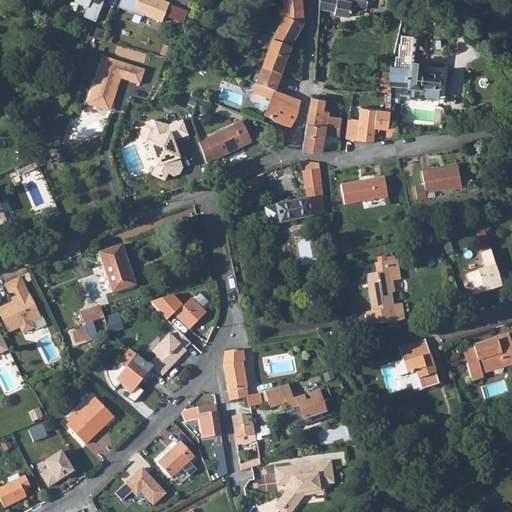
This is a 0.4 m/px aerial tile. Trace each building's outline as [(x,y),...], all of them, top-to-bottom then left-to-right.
[(74,0),(73,3),(85,7),(82,18),(94,23),(102,0),(74,0)] [(168,2),(161,0),(120,0),(118,7),(163,24),(168,2)] [(272,42),(262,68),(280,76),(289,51),(295,40),(301,30),(302,27),(300,0),(282,0),(284,20),(272,42)] [(320,0),(320,9),(333,11),(333,13),(348,16),(349,12),(358,13),(359,9),(366,10),(367,0),(320,0)] [(407,0),(404,11),(420,15),(423,0),(407,0)] [(143,69),(101,56),(87,104),(102,109),(104,102),(111,104),(120,78),(139,84),(143,69)] [(391,71),(390,85),(420,87),(420,85),(424,85),(424,97),(437,98),(438,74),(421,73),(422,64),(409,63),(409,69),(391,68),(391,71)] [(280,76),(262,68),(253,93),(271,100),(264,116),(277,123),(287,127),(290,128),(296,117),(299,102),(290,99),(290,98),(274,94),(280,76)] [(381,82),(380,91),(389,92),(390,85),(391,71),(384,71),(381,82)] [(313,76),(312,88),(326,90),(329,78),(313,76)] [(393,86),(392,93),(410,95),(410,87),(393,86)] [(311,97),(306,124),(325,128),(325,126),(327,118),(328,112),(322,111),(324,99),(311,97)] [(104,102),(102,109),(109,111),(111,104),(104,102)] [(388,110),(350,106),(345,139),(373,142),(374,139),(374,128),(386,129),(386,137),(396,136),(397,125),(387,125),(388,110)] [(327,118),(325,126),(340,128),(341,120),(327,118)] [(139,125),(142,135),(154,131),(157,138),(148,141),(152,152),(152,154),(156,167),(153,175),(164,181),(168,174),(175,177),(178,176),(182,168),(181,164),(177,152),(178,151),(174,140),(189,134),(183,120),(169,126),(168,124),(151,120),(139,125)] [(206,141),(199,144),(206,162),(214,159),(215,160),(250,143),(240,123),(205,140),(206,141)] [(325,128),(306,124),(305,131),(302,151),(321,152),(324,133),(325,128)] [(325,128),(324,133),(339,135),(340,128),(325,126),(325,128)] [(154,131),(142,135),(145,143),(148,141),(157,138),(154,131)] [(318,164),(301,162),(307,199),(277,203),(266,205),(268,222),(280,221),(324,215),(324,213),(318,164)] [(457,166),(421,172),(424,186),(415,188),(417,201),(426,199),(425,193),(460,187),(457,166)] [(246,179),(245,179),(249,190),(262,185),(257,176),(247,180),(246,179)] [(384,178),(341,185),(344,205),(387,198),(384,178)] [(335,253),(352,251),(349,235),(333,237),(335,253)] [(123,246),(100,254),(113,293),(136,285),(123,246)] [(492,294),(501,291),(489,250),(480,253),(484,269),(465,274),(471,295),(490,289),(492,294)] [(366,274),(371,311),(377,310),(379,322),(402,319),(400,303),(392,303),(390,290),(393,289),(392,280),(400,279),(398,259),(375,263),(376,273),(366,274)] [(0,307),(0,315),(8,333),(19,327),(22,333),(33,328),(31,322),(40,318),(30,297),(29,297),(20,277),(5,285),(14,304),(10,306),(9,303),(0,307)] [(150,303),(165,320),(173,313),(187,328),(203,312),(191,299),(181,308),(171,296),(155,302),(150,303)] [(94,310),(80,314),(84,326),(98,321),(94,310)] [(377,310),(371,311),(365,312),(366,324),(379,322),(377,310)] [(106,319),(110,331),(124,327),(120,314),(106,319)] [(73,347),(109,332),(106,330),(103,323),(69,338),(73,347)] [(178,334),(175,330),(169,336),(167,335),(157,346),(161,350),(155,356),(151,362),(164,374),(175,362),(173,360),(177,356),(178,358),(185,351),(183,350),(189,343),(178,334)] [(476,361),(465,365),(471,382),(482,379),(480,373),(511,362),(511,350),(508,337),(472,348),(476,361)] [(397,348),(401,359),(405,373),(413,371),(419,390),(437,384),(424,340),(397,348)] [(161,350),(157,346),(151,352),(155,356),(161,350)] [(472,348),(461,351),(465,365),(476,361),(472,348)] [(146,364),(128,350),(118,362),(121,365),(116,370),(105,372),(105,376),(106,380),(107,384),(113,389),(118,383),(119,384),(125,389),(124,391),(129,394),(125,399),(133,404),(142,392),(136,387),(152,367),(148,364),(147,363),(146,364)] [(224,378),(228,401),(248,398),(249,405),(260,404),(263,403),(261,394),(247,396),(244,376),(241,364),(241,362),(243,362),(242,350),(224,352),(223,365),(224,378)] [(405,373),(401,359),(393,362),(397,376),(405,373)] [(161,376),(164,374),(151,362),(148,364),(152,367),(161,376)] [(273,390),(264,393),(266,402),(268,408),(285,402),(287,409),(292,407),(294,412),(286,415),(291,429),(311,422),(309,417),(324,412),(321,403),(330,400),(326,389),(308,395),(310,401),(304,403),(302,397),(292,401),(287,385),(273,390)] [(69,424),(65,427),(84,445),(92,437),(90,434),(101,423),(104,425),(112,417),(94,399),(77,416),(74,413),(66,421),(69,424)] [(184,409),(180,413),(181,421),(186,420),(186,423),(201,421),(204,439),(220,436),(217,413),(204,415),(202,406),(186,410),(184,409)] [(249,413),(231,416),(232,427),(251,424),(249,413)] [(41,424),(27,429),(32,441),(46,436),(41,424)] [(251,424),(232,427),(235,445),(254,441),(253,430),(251,424)] [(180,442),(156,463),(170,478),(193,457),(180,442)] [(48,488),(75,470),(62,449),(44,460),(48,468),(39,473),(48,488)] [(257,459),(238,465),(239,471),(252,467),(258,465),(258,463),(257,461),(257,459)] [(328,461),(273,469),(275,485),(287,483),(288,490),(285,490),(277,502),(282,506),(281,507),(285,510),(286,509),(289,511),(302,495),(312,493),(312,490),(321,488),(320,484),(331,482),(328,461)] [(165,494),(142,468),(114,493),(121,501),(132,491),(136,496),(141,492),(153,505),(165,494)] [(25,475),(0,488),(0,500),(3,507),(26,496),(23,489),(29,486),(25,475)] [(282,506),(277,502),(273,507),(280,511),(289,511),(286,509),(285,510),(281,507),(282,506)]
